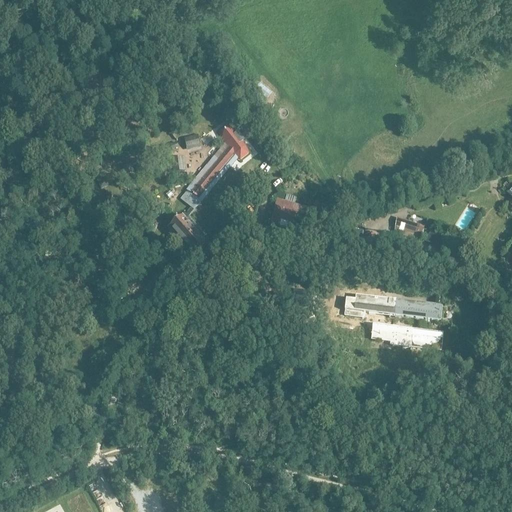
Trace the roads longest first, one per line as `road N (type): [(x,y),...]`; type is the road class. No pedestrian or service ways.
road 1 (track): [(511,296),(483,272),(413,241),(334,236),(281,247),(187,301),(153,337),(105,419),(95,464)]
road 2 (track): [(442,511),(237,459),(156,451),(95,464)]
